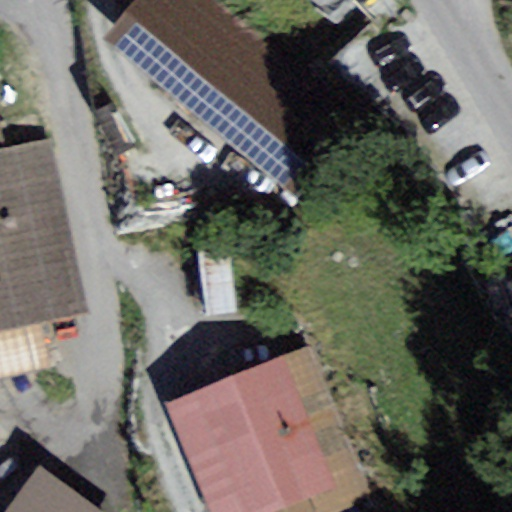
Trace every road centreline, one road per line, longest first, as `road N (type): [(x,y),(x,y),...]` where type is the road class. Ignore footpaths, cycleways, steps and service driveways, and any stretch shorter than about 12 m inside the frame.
road 1 (unknown): [(30,0),(112,340)]
road 2 (unclassified): [(511,119),(426,0)]
